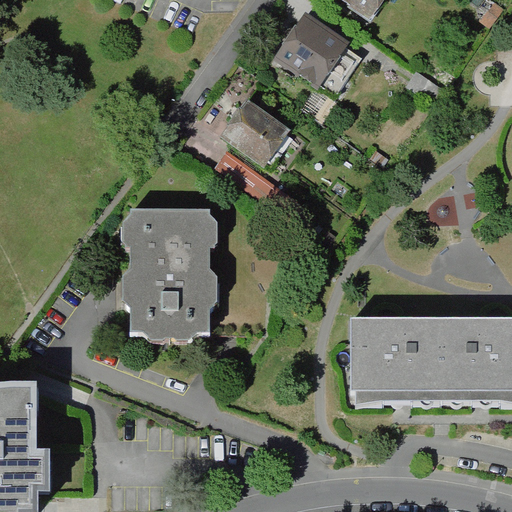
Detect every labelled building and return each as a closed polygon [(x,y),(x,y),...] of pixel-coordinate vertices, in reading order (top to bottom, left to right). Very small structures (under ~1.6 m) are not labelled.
[(381,0),(340,0),(368,19),(381,0)] [(491,32),(506,11),(490,0),(472,0),(464,12),(491,32)] [(349,43),(302,11),(271,57),(318,89),(321,85),(337,96),(362,59),(346,48),(349,43)] [(407,89),(433,107),(444,91),(418,73),(407,89)] [(288,130),(241,98),(216,136),(263,167),(288,130)] [(204,155),(211,130),(190,125),(184,150),(204,155)] [(215,204),(134,203),(133,208),(125,214),(126,236),(134,242),(134,262),(127,269),(125,294),(133,301),(134,325),(146,325),(155,336),(195,336),(202,325),(214,325),(214,303),(222,296),(223,272),(215,263),(215,245),(223,236),(224,216),(214,209),(215,204)] [(330,253),(338,241),(327,233),(319,245),(330,253)] [(511,395),(511,313),(362,314),(362,395),(511,395)] [(41,390),(0,389),(0,511),(39,511),(40,493),(57,493),(57,457),(41,457),(41,390)]
